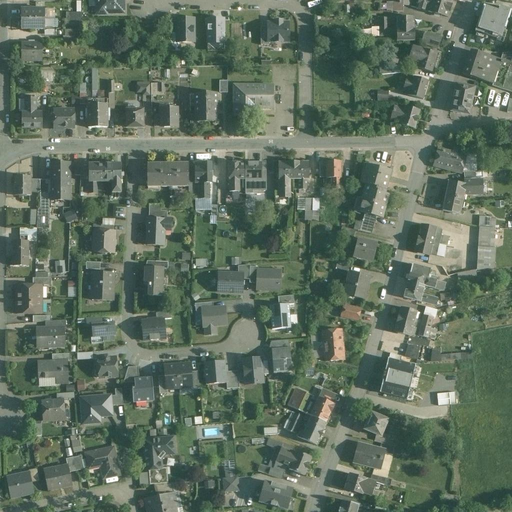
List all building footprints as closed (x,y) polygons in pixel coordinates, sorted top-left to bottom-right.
[(123,13),(122,0),(96,0),(97,13),(98,14),(105,14),(106,13),(123,13)] [(420,0),(418,0),(416,9),(448,18),(450,9),(420,0)] [(453,1),(450,0),(420,0),(450,9),(453,1)] [(402,1),(394,2),(394,12),(402,12),(402,1)] [(497,11),(484,7),(477,29),(501,37),(510,11),(499,7),(497,11)] [(44,19),(44,9),(21,9),(21,20),(44,19)] [(225,44),(225,17),(205,17),(205,44),(225,44)] [(289,17),(267,18),(267,41),(289,41),(289,17)] [(388,19),(378,18),(378,25),(378,27),(388,27),(388,19)] [(413,18),(397,19),(397,29),(397,30),(406,30),(406,25),(413,25),(413,18)] [(44,30),(44,19),(21,20),(21,30),(44,30)] [(194,27),(194,19),(176,19),(177,27),(178,33),(178,43),(180,43),(194,43),(194,34),(195,34),(195,27),(194,27)] [(406,25),(406,30),(397,30),(397,29),(397,36),(397,41),(411,41),(414,41),(414,30),(413,25),(406,25)] [(378,36),(378,27),(370,27),(371,36),(378,36)] [(388,27),(378,27),(379,37),(397,36),(397,29),(389,29),(389,27),(388,27)] [(441,37),(424,32),(421,44),(438,49),(441,37)] [(178,43),(178,33),(171,34),(171,51),(180,51),(180,43),(178,43)] [(76,44),(76,36),(63,37),(63,45),(76,44)] [(42,62),(42,43),(21,44),(21,62),(42,62)] [(436,55),(412,48),(408,60),(418,63),(417,68),(431,72),(436,55)] [(480,54),(479,57),(471,54),(464,75),(479,80),(480,78),(494,82),(500,61),(480,54)] [(511,56),(502,56),(494,82),(492,86),(511,92),(511,56)] [(391,64),(378,65),(379,75),(402,73),(402,67),(392,68),(391,64)] [(53,82),(53,72),(41,72),(42,82),(53,82)] [(428,81),(414,77),(405,75),(402,75),(400,84),(398,93),(423,100),(428,81)] [(158,84),(151,84),(151,96),(159,96),(159,93),(158,84)] [(463,85),(458,84),(458,85),(456,85),(451,112),(469,116),(473,97),(477,98),(479,90),(475,89),(475,88),(463,86),(463,85)] [(272,87),(234,86),(234,116),(256,116),(256,111),(263,111),(263,108),(272,108),(272,87)] [(216,93),(196,93),(196,107),(216,107),(216,93)] [(388,93),(371,93),(371,105),(379,105),(380,105),(386,105),(393,101),(393,99),(388,99),(388,93)] [(36,98),(25,98),(25,100),(18,100),(19,112),(21,112),(22,129),(42,129),(42,112),(36,112),(36,98)] [(97,128),(97,100),(88,100),(88,128),(97,128)] [(107,128),(107,100),(97,100),(97,128),(107,128)] [(216,121),(216,107),(196,107),(196,116),(196,122),(197,122),(216,121)] [(419,111),(405,107),(404,110),(394,107),(390,119),(400,122),(400,125),(414,129),(419,111)] [(177,108),(159,109),(159,115),(159,117),(161,117),(161,127),(161,128),(177,127),(177,108)] [(73,110),(54,111),(54,129),(56,129),(57,130),(61,130),(62,129),(74,129),(73,110)] [(143,128),(143,110),(126,110),(127,128),(143,128)] [(465,157),(438,149),(434,166),(461,173),(465,157)] [(484,156),(465,157),(461,173),(482,172),(484,172),(484,156)] [(341,179),(341,162),(326,162),(326,163),(326,178),(326,179),(331,179),(332,190),(340,190),(340,179),(341,179)] [(69,163),(51,164),(51,188),(51,200),(70,200),(70,188),(69,163)] [(202,163),(202,166),(194,166),(194,169),(194,183),(199,183),(209,183),(211,183),(211,163),(202,163)] [(239,163),(229,163),(229,180),(239,180),(245,180),(245,163),(239,164),(239,163)] [(261,163),(245,163),(245,180),(245,194),(253,194),(253,191),(266,191),(266,171),(261,171),(261,163)] [(293,180),(293,163),(278,163),(279,197),(290,196),(290,180),(293,180)] [(308,180),(308,163),(293,163),(293,180),(298,180),(298,184),(298,190),(306,190),(306,180),(308,180)] [(121,183),(121,164),(104,165),(105,183),(112,183),(113,193),(121,193),(120,183),(121,183)] [(168,164),(147,164),(147,188),(168,187),(168,164)] [(188,164),(168,164),(168,187),(188,187),(188,184),(188,169),(188,164)] [(391,171),(364,164),(359,183),(361,183),(385,190),(391,171)] [(105,183),(104,165),(88,165),(88,183),(89,183),(89,194),(97,194),(97,183),(105,183)] [(30,177),(15,177),(15,185),(14,185),(14,196),(30,196),(30,193),(30,180),(30,177)] [(239,192),(239,180),(229,180),(229,192),(239,192)] [(464,185),(449,182),(447,189),(446,197),(462,200),(463,200),(464,195),(482,194),(482,181),(464,181),(464,185)] [(209,199),(209,183),(199,183),(199,199),(209,199)] [(385,190),(361,183),(357,197),(358,198),(385,205),(388,195),(384,194),(385,190)] [(45,194),(40,194),(40,208),(48,208),(48,194),(45,194)] [(462,200),(446,197),(444,204),(442,211),(459,215),(462,200)] [(385,205),(358,198),(355,211),(364,214),(376,217),(382,218),(385,205)] [(48,208),(40,208),(37,210),(37,225),(36,229),(48,229),(48,213),(48,208)] [(66,222),(77,219),(73,210),(63,214),(66,222)] [(166,220),(167,211),(161,211),(149,211),(148,219),(166,220)] [(376,217),(364,214),(363,219),(375,223),(376,217)] [(490,218),(479,217),(479,228),(490,228),(490,218)] [(148,219),(147,219),(146,246),(163,246),(164,238),(161,238),(160,238),(161,231),(162,230),(171,230),(171,220),(166,220),(148,219)] [(375,223),(363,219),(362,223),(361,225),(373,228),(375,223)] [(362,223),(356,221),(353,230),(355,231),(360,232),(361,225),(362,223)] [(373,228),(361,225),(360,232),(371,235),(373,228)] [(442,230),(421,225),(415,253),(429,256),(429,255),(436,256),(438,246),(442,231),(442,230)] [(353,230),(341,227),(340,234),(353,237),(355,231),(353,230)] [(490,228),(479,228),(478,248),(493,249),(494,228),(490,228)] [(112,231),(93,230),(92,255),(114,256),(115,231),(112,231)] [(376,245),(363,242),(357,241),(353,257),(372,262),(376,245)] [(28,266),(28,242),(20,242),(14,242),(14,266),(28,266)] [(451,249),(438,246),(436,256),(449,259),(451,249)] [(493,249),(478,248),(476,271),(494,268),(495,249),(493,249)] [(55,261),(56,274),(66,274),(65,261),(55,261)] [(348,266),(337,263),(335,270),(347,272),(348,266)] [(250,265),(238,266),(238,274),(242,274),(242,280),(249,280),(250,267),(250,265)] [(430,270),(412,265),(410,274),(409,274),(409,275),(407,274),(406,279),(408,280),(408,281),(407,286),(423,290),(425,286),(434,289),(443,291),(445,284),(436,282),(437,277),(435,273),(433,272),(429,275),(430,270)] [(258,268),(250,267),(249,280),(249,284),(257,284),(257,271),(258,271),(258,268)] [(155,268),(145,268),(144,285),(149,285),(148,296),(162,297),(163,269),(155,268)] [(475,270),(457,274),(458,281),(477,277),(475,270)] [(258,271),(257,271),(257,284),(256,290),(280,290),(281,274),(271,273),(271,271),(258,271)] [(113,274),(93,273),(92,301),(112,302),(113,274)] [(368,278),(349,273),(344,296),(345,296),(345,293),(353,295),(352,298),(363,300),(366,289),(365,288),(367,278),(368,278)] [(238,274),(219,274),(218,292),(242,293),(242,280),(242,274),(238,274)] [(32,285),(17,286),(17,301),(41,301),(41,286),(41,285),(32,285)] [(423,290),(407,286),(405,291),(403,298),(436,306),(438,299),(422,295),(423,290)] [(293,296),(278,297),(278,305),(289,305),(294,304),(293,296)] [(41,301),(17,301),(17,314),(41,314),(41,301)] [(278,305),(270,306),(272,330),(291,328),(289,305),(278,305)] [(361,309),(343,305),(340,318),(358,322),(361,309)] [(225,307),(201,308),(202,328),(227,326),(225,307)] [(417,312),(400,307),(397,320),(430,328),(433,319),(433,318),(423,315),(421,321),(415,320),(417,312)] [(437,310),(425,307),(423,315),(433,318),(433,319),(435,319),(437,310)] [(166,317),(141,319),(143,341),(168,338),(166,317)] [(430,328),(397,320),(394,332),(410,336),(412,329),(419,330),(418,336),(427,338),(430,328)] [(65,321),(53,321),(54,329),(64,328),(66,328),(65,321)] [(92,325),(91,325),(93,338),(103,337),(103,342),(114,341),(113,336),(115,336),(114,323),(102,324),(92,325)] [(54,329),(36,329),(37,348),(64,347),(64,328),(54,329)] [(341,330),(322,332),(322,336),(324,355),(324,362),(343,361),(341,330)] [(322,336),(309,337),(310,344),(312,344),(312,352),(312,356),(316,355),(324,355),(322,336)] [(417,359),(420,347),(408,344),(405,356),(417,359)] [(290,347),(271,348),(273,372),(292,370),(290,347)] [(431,361),(464,360),(464,353),(440,354),(440,350),(430,350),(431,361)] [(312,352),(306,352),(306,359),(315,360),(316,355),(312,356),(312,352)] [(400,362),(402,357),(390,354),(380,393),(407,400),(415,366),(400,362)] [(102,359),(97,360),(99,378),(118,377),(116,358),(112,359),(111,361),(107,357),(104,357),(102,359)] [(257,361),(257,359),(243,360),(243,364),(245,381),(253,380),(253,384),(263,384),(261,362),(259,362),(257,361)] [(315,360),(306,359),(306,367),(314,368),(315,360)] [(54,361),(37,362),(38,379),(38,377),(43,377),(43,379),(46,379),(46,377),(56,376),(56,385),(68,384),(67,361),(56,361),(54,361)] [(226,383),(225,372),(224,362),(204,363),(205,371),(204,371),(204,378),(205,378),(206,385),(226,383)] [(177,365),(166,366),(164,367),(164,369),(165,376),(166,389),(179,388),(177,365)] [(188,365),(177,365),(179,388),(191,387),(192,387),(191,372),(190,367),(190,365),(188,365)] [(138,367),(128,368),(123,384),(134,383),(134,379),(139,379),(138,367)] [(198,372),(191,372),(192,387),(191,387),(192,390),(195,390),(199,390),(198,372)] [(165,376),(158,377),(159,395),(167,394),(166,389),(165,376)] [(139,379),(134,379),(134,383),(135,388),(132,388),(133,403),(154,401),(152,378),(139,379)] [(121,389),(115,390),(116,406),(123,405),(121,389)] [(310,397),(295,390),(288,406),(306,415),(310,416),(313,408),(306,405),(310,397)] [(111,394),(80,397),(82,424),(101,422),(100,415),(113,414),(111,394)] [(62,397),(41,400),(44,423),(65,420),(62,397)] [(333,405),(318,398),(313,408),(310,416),(325,423),(329,414),(331,413),(334,406),(333,405)] [(302,417),(295,414),(294,415),(291,413),(289,418),(292,420),(291,422),(298,425),(302,417)] [(388,420),(371,413),(364,430),(376,435),(381,437),(382,435),(388,420)] [(310,416),(306,415),(303,420),(308,422),(306,428),(321,435),(326,424),(310,416)] [(290,424),(286,423),(283,429),(294,434),(298,425),(291,422),(290,424)] [(321,435),(306,428),(303,433),(299,431),(297,437),(316,446),(321,435)] [(78,435),(70,437),(73,452),(81,451),(78,435)] [(398,439),(382,435),(381,437),(376,435),(374,442),(381,444),(394,447),(395,447),(398,439)] [(172,438),(143,441),(146,471),(148,470),(161,469),(160,460),(165,454),(174,454),(172,438)] [(292,448),(276,442),(274,446),(276,448),(274,454),(278,455),(281,448),(290,451),(292,448)] [(379,450),(358,444),(353,463),(380,469),(384,454),(385,451),(379,450)] [(394,447),(381,444),(379,450),(385,451),(384,454),(392,456),(394,447)] [(113,448),(86,454),(89,469),(101,467),(103,479),(119,476),(113,448)] [(311,457),(296,452),(295,453),(290,451),(281,448),(278,455),(275,462),(286,467),(289,468),(289,470),(304,476),(311,457)] [(81,456),(74,458),(76,471),(84,470),(81,456)] [(74,458),(66,459),(67,466),(69,473),(76,471),(74,458)] [(224,461),(225,477),(235,476),(235,461),(224,461)] [(286,467),(275,462),(272,469),(270,476),(281,479),(286,467)] [(272,469),(260,465),(258,472),(270,476),(272,469)] [(67,466),(44,471),(48,491),(72,486),(69,473),(67,466)] [(161,469),(148,470),(150,485),(157,485),(168,484),(167,468),(161,469)] [(37,469),(28,471),(29,473),(31,483),(40,481),(37,469)] [(29,473),(18,475),(19,478),(7,481),(7,477),(6,477),(11,499),(34,495),(31,483),(29,473)] [(366,479),(350,474),(346,485),(347,485),(345,490),(361,495),(362,495),(361,495),(362,493),(371,496),(375,484),(375,483),(369,481),(366,480),(366,479)] [(386,479),(371,475),(369,481),(375,483),(375,484),(383,486),(386,479)] [(237,478),(223,479),(224,492),(238,491),(237,478)] [(392,480),(386,479),(383,486),(390,488),(392,480)] [(168,484),(157,485),(158,492),(172,489),(171,483),(168,484)] [(293,488),(275,484),(273,488),(269,487),(263,485),(260,496),(271,499),(270,503),(288,508),(293,488)] [(159,496),(145,499),(147,511),(163,511),(176,509),(172,494),(174,494),(174,493),(159,496)] [(358,505),(343,501),(342,501),(341,501),(342,502),(340,509),(339,509),(338,511),(363,511),(357,510),(358,506),(359,506),(359,505),(358,505)]
